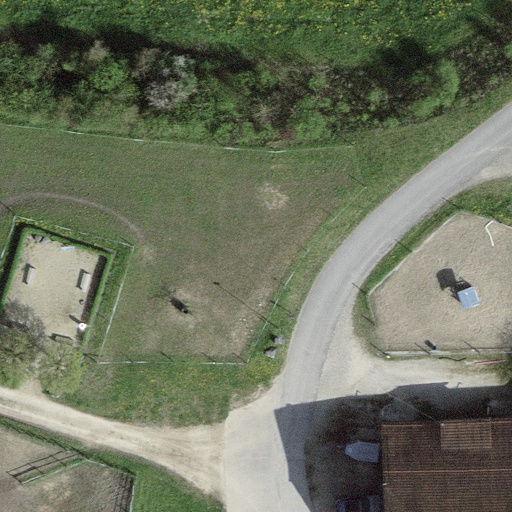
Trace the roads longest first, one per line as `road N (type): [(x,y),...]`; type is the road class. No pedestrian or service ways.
road 1 (motorway): [(0,49),(511,139)]
road 2 (residential): [(277,511),(269,424),(328,274),(373,216),(511,101)]
road 3 (track): [(0,402),(186,456),(274,499)]
